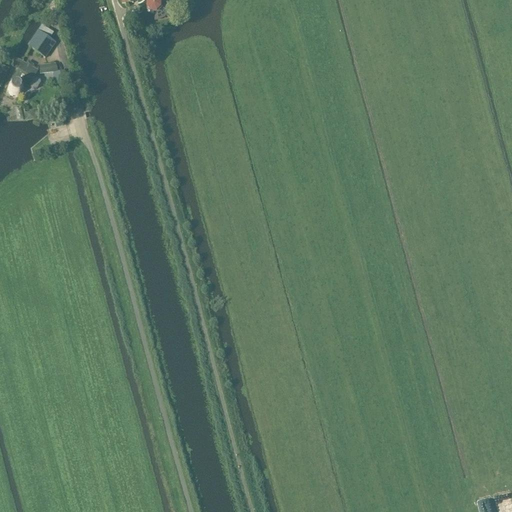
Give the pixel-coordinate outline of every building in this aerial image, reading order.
[(148,0),(147,2),(147,8),(152,13),(158,13),(160,12),(162,17),(170,14),(167,6),(173,4),(171,0),(148,0)] [(28,48),(45,59),(56,44),(38,31),(28,48)] [(39,81),(34,78),(37,71),(22,63),(13,79),(28,87),(35,91),(36,90),(40,84),(39,81)] [(55,64),(41,66),(39,71),(39,75),(58,73),(55,64)] [(0,85),(2,86),(9,69),(0,65),(0,85)] [(7,89),(7,90),(7,91),(7,92),(8,92),(8,94),(9,94),(9,95),(10,96),(12,97),(14,97),(15,97),(16,97),(17,97),(18,97),(20,96),(21,95),(21,94),(22,93),(22,92),(23,92),(23,91),(23,90),(23,89),(23,88),(22,86),(21,85),(21,84),(20,83),(19,83),(18,82),(16,82),(15,82),(14,82),(13,82),(12,82),(10,83),(9,84),(9,85),(8,86),(7,88),(7,89)] [(26,121),(35,120),(33,112),(24,114),(26,121)] [(54,121),(56,128),(63,126),(61,119),(54,121)]
